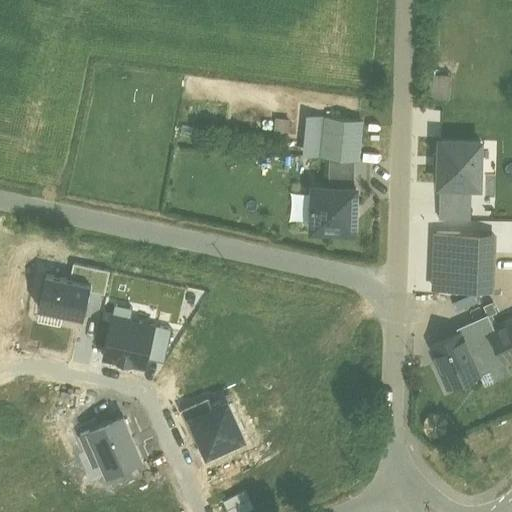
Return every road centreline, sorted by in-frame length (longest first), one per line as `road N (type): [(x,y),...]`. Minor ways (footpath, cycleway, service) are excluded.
road 1 (unclassified): [(0,192),(395,292)]
road 2 (unclassified): [(406,0),(395,292)]
road 3 (residential): [(0,372),(17,363),(147,393),(197,511)]
road 4 (unclassified): [(395,292),(396,486)]
